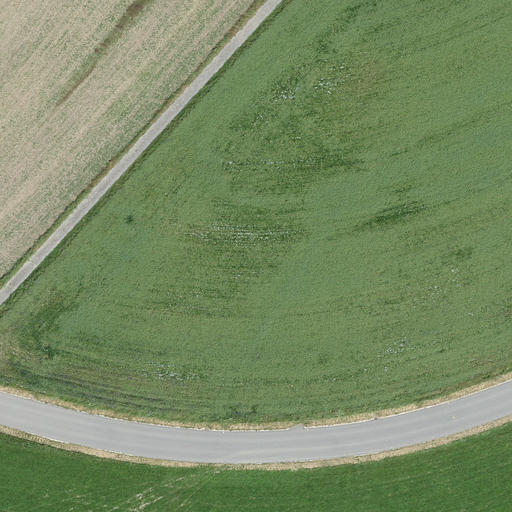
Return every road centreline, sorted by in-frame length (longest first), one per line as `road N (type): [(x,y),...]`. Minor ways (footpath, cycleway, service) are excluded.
road 1 (tertiary): [(0,404),(137,439),(301,447),(472,414),(511,394)]
road 2 (track): [(0,301),(278,0)]
